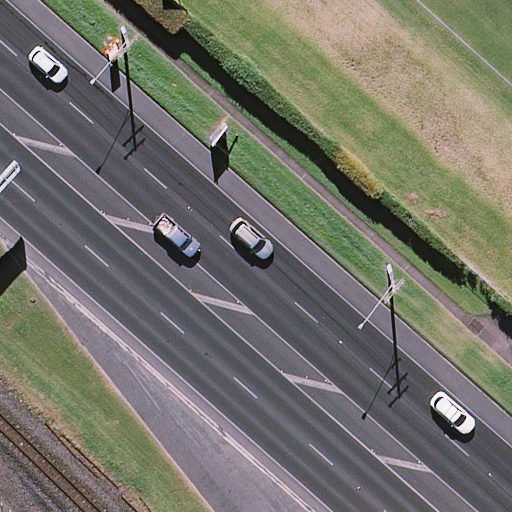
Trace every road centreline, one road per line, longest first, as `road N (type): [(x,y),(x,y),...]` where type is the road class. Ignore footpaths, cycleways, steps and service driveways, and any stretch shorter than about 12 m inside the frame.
road 1 (trunk): [(0,39),(511,488)]
road 2 (trunk): [(386,511),(0,163)]
